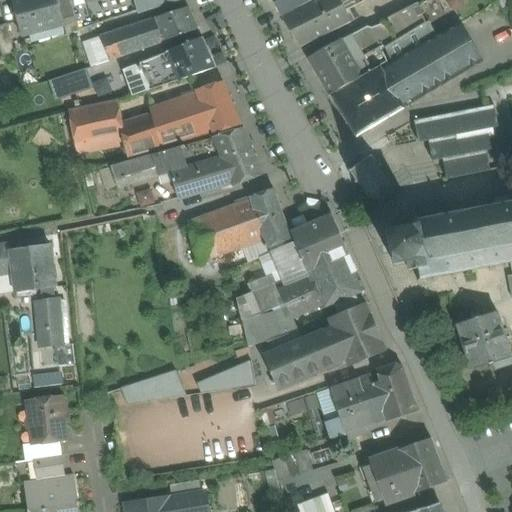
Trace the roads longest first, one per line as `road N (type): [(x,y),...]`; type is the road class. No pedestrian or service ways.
road 1 (residential): [(400,334),(348,216),(230,0)]
road 2 (residential): [(400,334),(480,511)]
